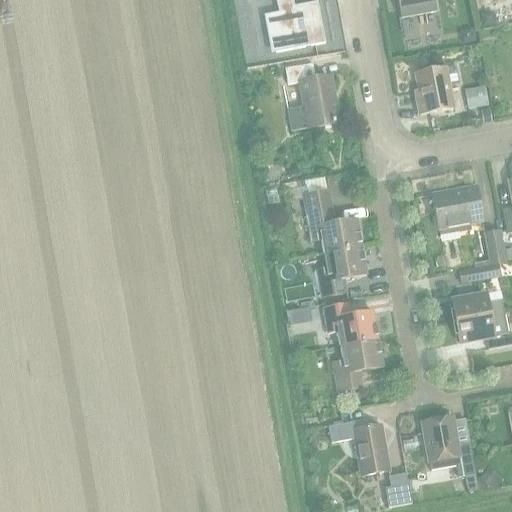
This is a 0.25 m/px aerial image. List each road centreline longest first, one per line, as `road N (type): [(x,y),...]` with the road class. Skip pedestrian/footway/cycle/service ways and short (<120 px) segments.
road 1 (residential): [(511,388),(437,401),(418,391),(393,273),(389,160)]
road 2 (residential): [(389,160),(357,0)]
road 3 (residential): [(511,139),(389,160)]
